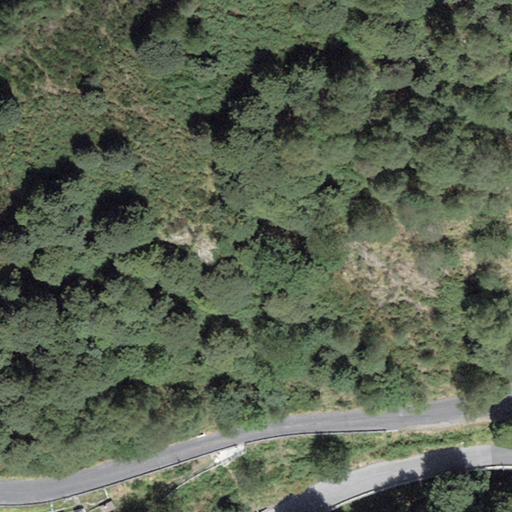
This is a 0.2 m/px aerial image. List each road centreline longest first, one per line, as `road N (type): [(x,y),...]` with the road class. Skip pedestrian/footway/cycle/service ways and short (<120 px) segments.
road 1 (tertiary): [(511,399),(265,431),(73,485),(0,492)]
road 2 (tertiary): [(292,511),(412,468),(511,454)]
